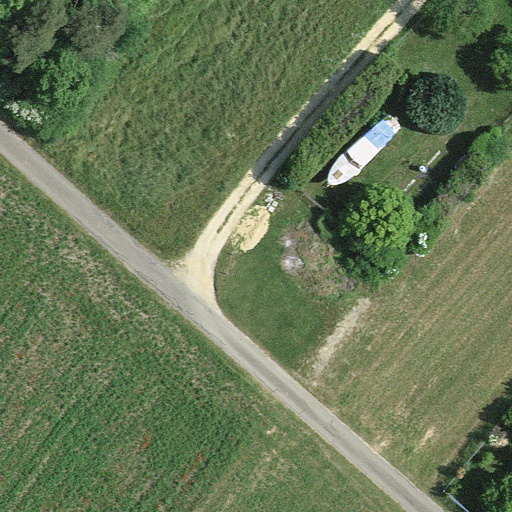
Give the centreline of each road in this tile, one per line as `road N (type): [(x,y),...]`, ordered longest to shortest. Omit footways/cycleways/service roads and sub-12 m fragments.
road 1 (residential): [(426,511),(0,132)]
road 2 (track): [(184,293),(423,0)]
